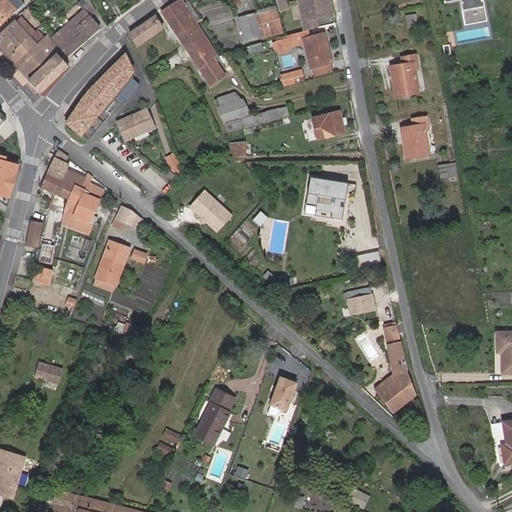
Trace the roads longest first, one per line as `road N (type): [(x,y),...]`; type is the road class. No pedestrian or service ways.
road 1 (residential): [(39,128),(193,248),(443,471)]
road 2 (residential): [(443,471),(400,294),(345,0)]
road 3 (tertiary): [(161,0),(115,32),(55,98),(39,128)]
road 4 (tertiary): [(39,128),(0,284)]
